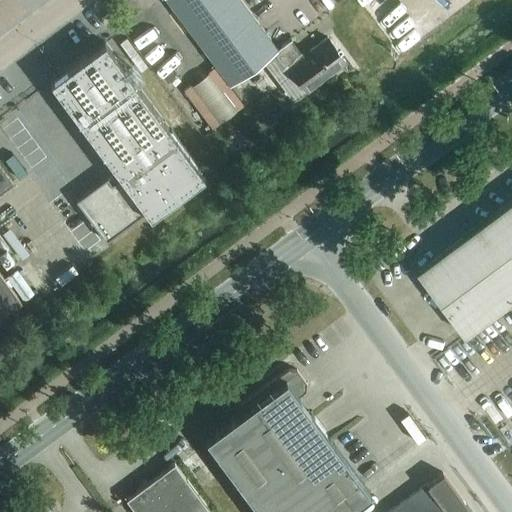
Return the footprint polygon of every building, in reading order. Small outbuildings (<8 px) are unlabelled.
[(167,0),(230,85),(273,53),(283,67),(287,63),(307,90),(346,61),(328,37),(300,58),(288,40),(278,48),(242,0),(167,0)] [(107,177),(76,200),(106,241),(202,170),(171,129),(170,130),(104,42),(50,82),(120,177),(111,184),(107,177)] [(0,318),(21,302),(0,273),(0,193),(13,184),(0,166),(0,318)] [(511,301),(511,201),(420,270),(468,335),(511,301)] [(240,404),(244,410),(205,439),(259,511),(345,511),(371,493),(298,396),(305,391),(306,382),(296,369),(288,368),(240,404)] [(126,499),(135,511),(210,511),(174,463),(126,499)] [(390,511),(471,511),(443,473),(390,511)]
